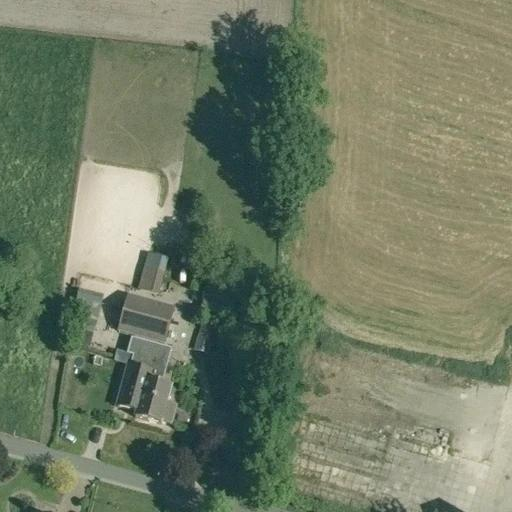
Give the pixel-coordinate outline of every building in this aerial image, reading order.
[(202,232),(211,228),(205,216),(196,221),(202,232)] [(161,274),(143,269),(137,291),(155,296),(161,274)] [(163,345),(172,310),(126,298),(117,333),(163,345)] [(93,320),(77,316),(73,332),(89,336),(93,320)] [(215,324),(203,320),(195,348),(207,351),(215,324)] [(86,349),(89,336),(73,332),(70,345),(86,349)] [(117,408),(136,413),(135,419),(161,426),(161,423),(170,426),(175,407),(166,405),(171,388),(161,386),(170,351),(130,340),(126,356),(134,358),(134,359),(132,368),(128,367),(117,408)] [(511,469),(510,463),(493,468),(497,483),(511,478),(511,469)] [(503,511),(503,503),(471,506),(471,511),(503,511)]
